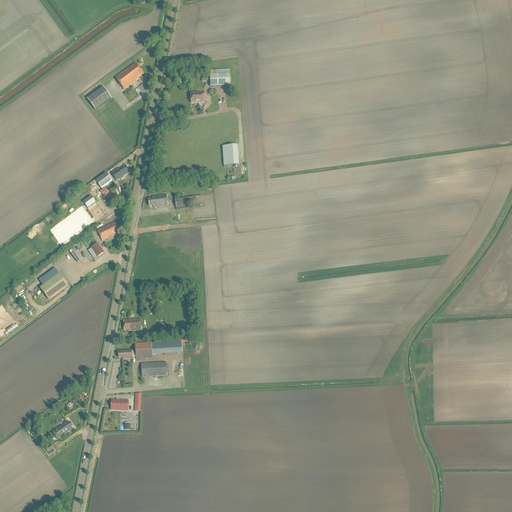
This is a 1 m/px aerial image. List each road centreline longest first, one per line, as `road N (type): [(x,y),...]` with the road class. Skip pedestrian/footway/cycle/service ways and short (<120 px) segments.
road 1 (secondary): [(76,511),(173,0)]
road 2 (track): [(433,511),(404,349),(480,249),(511,190)]
road 3 (track): [(442,511),(413,351),(511,213)]
